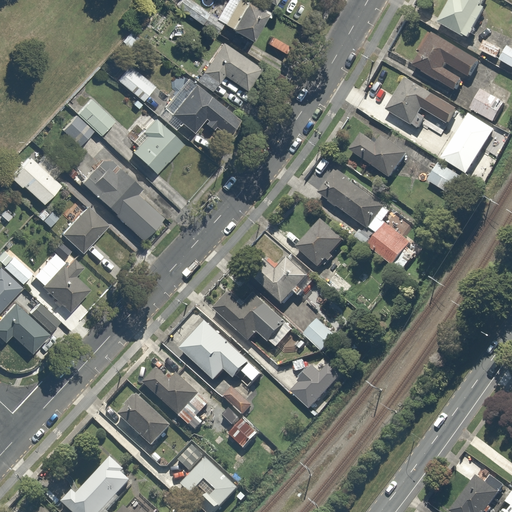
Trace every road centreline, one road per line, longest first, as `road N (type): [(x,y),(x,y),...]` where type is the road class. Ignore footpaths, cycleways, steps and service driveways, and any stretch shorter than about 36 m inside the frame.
road 1 (tertiary): [(26,427),(249,183),(367,0)]
road 2 (secondary): [(511,331),(381,511)]
